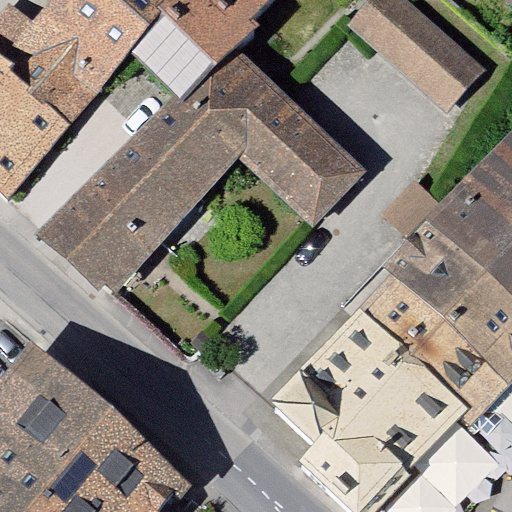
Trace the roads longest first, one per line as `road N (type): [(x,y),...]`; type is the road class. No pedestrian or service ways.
road 1 (unknown): [(221,451),(438,133)]
road 2 (tertiary): [(0,258),(286,511)]
